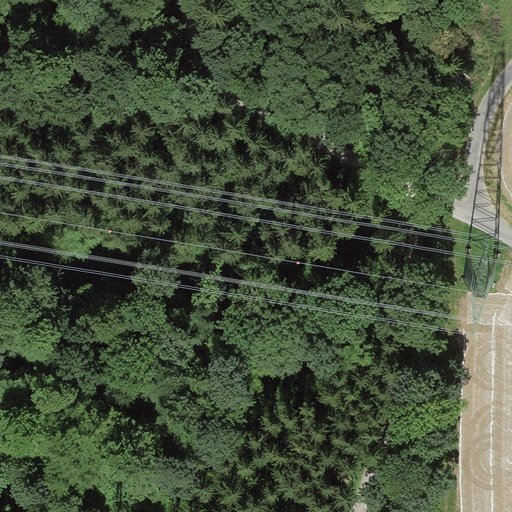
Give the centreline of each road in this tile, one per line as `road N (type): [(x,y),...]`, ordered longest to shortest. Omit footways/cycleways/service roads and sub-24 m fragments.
road 1 (track): [(184,0),(209,71),(244,100),(317,149),(470,211),(475,137),(485,105),(511,74)]
road 2 (track): [(413,189),(381,442),(360,511)]
